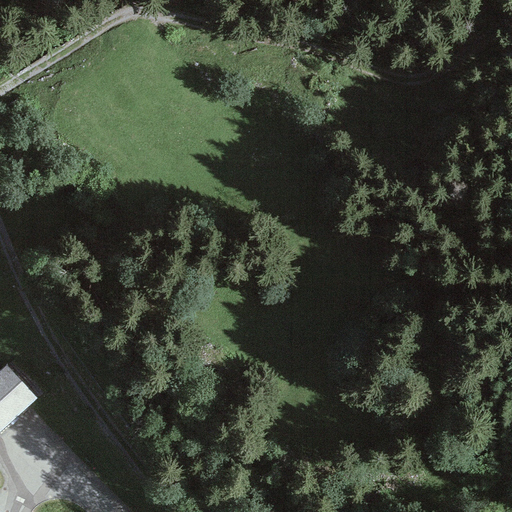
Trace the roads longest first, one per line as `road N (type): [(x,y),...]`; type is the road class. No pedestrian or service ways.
road 1 (track): [(511,22),(489,30),(450,67),(417,78),(139,10),(0,89)]
road 2 (track): [(0,228),(64,358),(177,511)]
